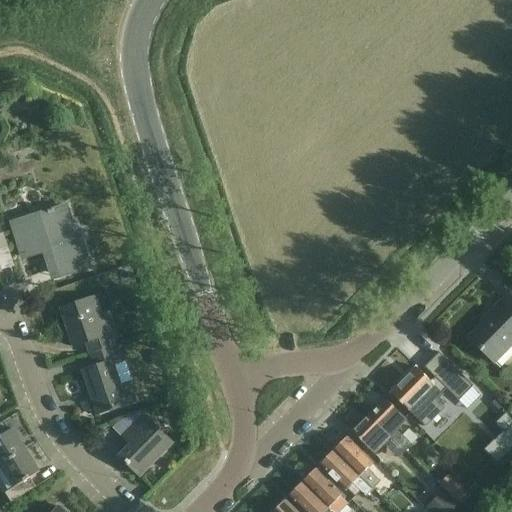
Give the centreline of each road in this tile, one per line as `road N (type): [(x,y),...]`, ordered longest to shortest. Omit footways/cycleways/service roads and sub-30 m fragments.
road 1 (tertiary): [(229,371),(133,89),(129,49),(152,0)]
road 2 (residential): [(136,511),(49,420),(15,333),(0,319)]
road 3 (residential): [(226,484),(352,358)]
road 4 (residential): [(352,358),(476,234)]
road 5 (residential): [(352,358),(229,371)]
